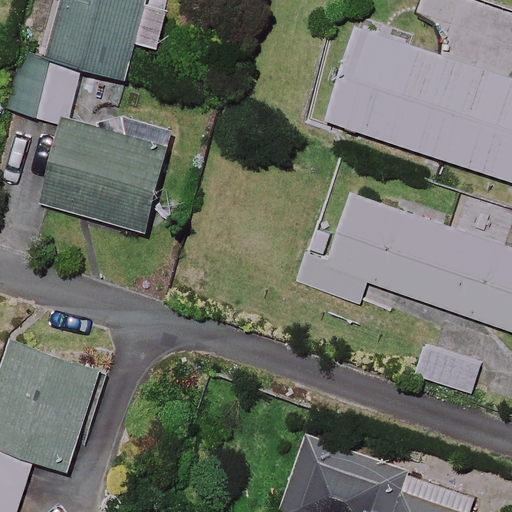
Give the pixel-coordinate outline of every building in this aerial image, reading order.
[(58,0),(61,1),(44,57),(25,51),(7,108),(67,126),(85,67),(127,80),(139,44),(159,50),(174,0),(58,0)] [(511,77),(356,28),(326,120),(511,180),(511,77)] [(124,143),(49,124),(29,201),(147,231),(172,135),(129,124),(124,143)] [(511,247),(354,193),(322,286),(362,300),(369,280),(511,328),(511,247)] [(104,370),(15,337),(0,377),(0,511),(17,511),(37,459),(68,470),(104,370)] [(482,362),(425,345),(415,377),(472,394),(482,362)] [(408,475),(306,444),(285,511),(473,511),(478,497),(408,475)]
